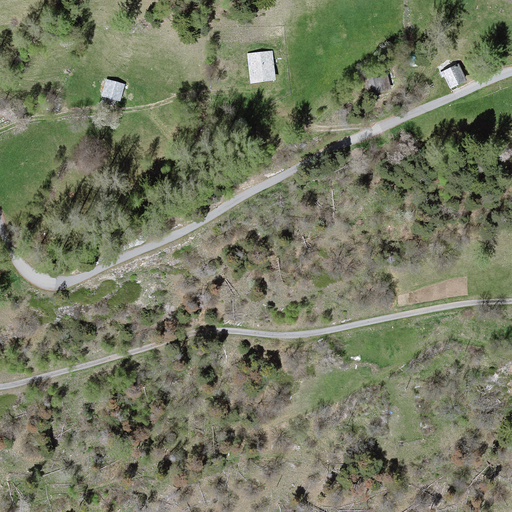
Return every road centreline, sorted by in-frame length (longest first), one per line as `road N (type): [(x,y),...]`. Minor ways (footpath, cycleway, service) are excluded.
road 1 (unclassified): [(0,224),(32,278),(78,279),(378,127),(511,71)]
road 2 (track): [(511,301),(293,336),(198,331),(0,386)]
road 3 (track): [(0,129),(83,110),(273,87)]
